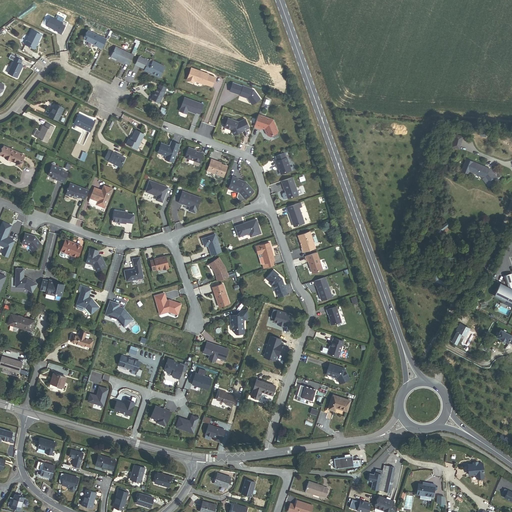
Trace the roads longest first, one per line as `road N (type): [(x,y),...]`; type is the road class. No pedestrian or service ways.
road 1 (secondary): [(407,362),(279,0)]
road 2 (residential): [(264,453),(311,315),(267,203)]
road 3 (residential): [(0,204),(95,239),(144,244),(171,237)]
road 4 (residential): [(103,99),(108,88),(53,64),(0,120)]
road 5 (residential): [(267,203),(244,156),(162,126)]
